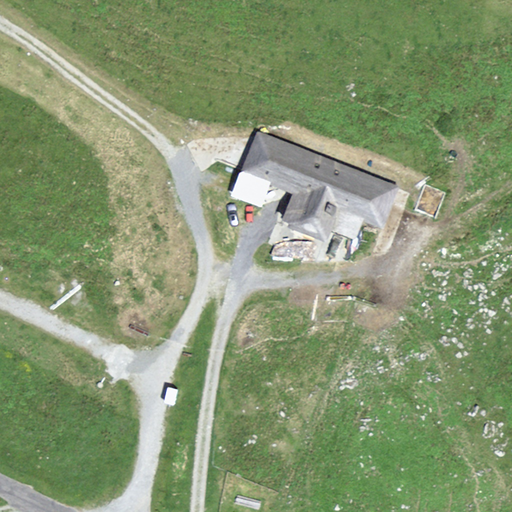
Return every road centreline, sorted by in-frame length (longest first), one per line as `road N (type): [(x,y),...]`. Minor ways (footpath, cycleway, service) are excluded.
road 1 (track): [(131,511),(150,453),(159,380),(205,278),(205,246),(182,165),(138,121),(0,22)]
road 2 (track): [(205,278),(394,264),(511,184)]
road 3 (track): [(198,511),(206,403),(235,274)]
road 4 (track): [(159,380),(0,294)]
